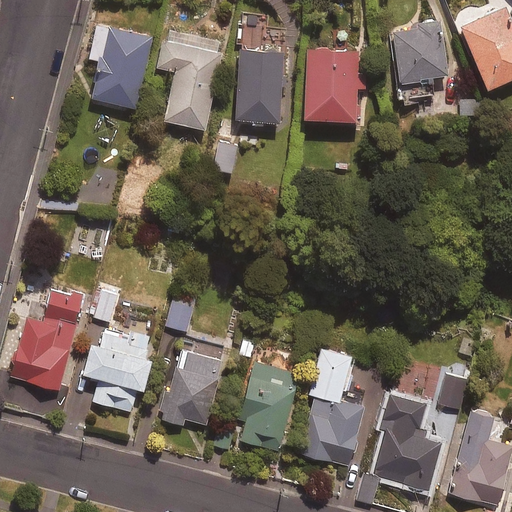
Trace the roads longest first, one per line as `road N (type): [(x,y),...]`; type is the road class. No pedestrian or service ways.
road 1 (residential): [(0,446),(248,511)]
road 2 (residential): [(35,0),(0,138)]
